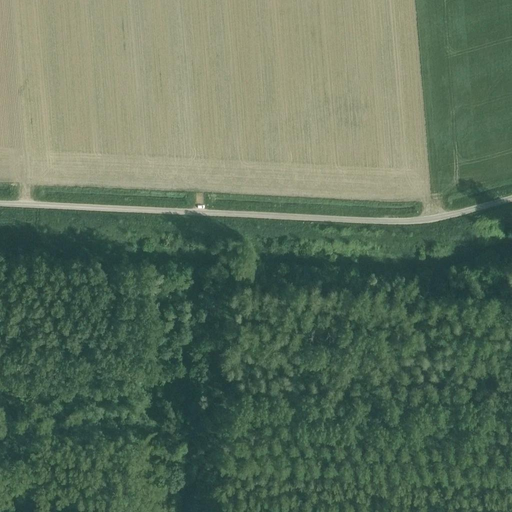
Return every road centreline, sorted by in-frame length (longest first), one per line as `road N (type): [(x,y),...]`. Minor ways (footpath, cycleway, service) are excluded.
road 1 (unclassified): [(511,200),(414,222),(0,205)]
road 2 (track): [(154,250),(141,511)]
road 3 (track): [(178,511),(192,254)]
road 4 (track): [(220,511),(233,255)]
